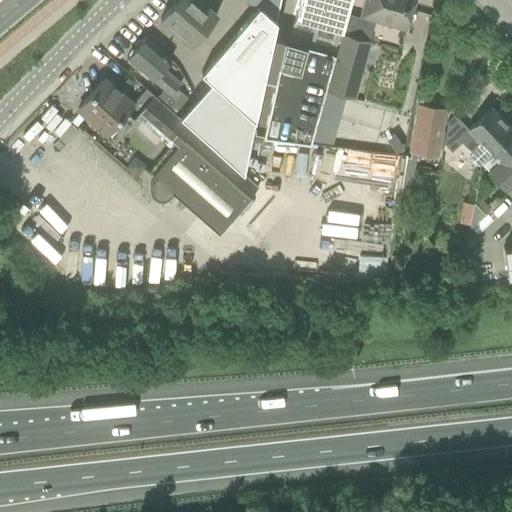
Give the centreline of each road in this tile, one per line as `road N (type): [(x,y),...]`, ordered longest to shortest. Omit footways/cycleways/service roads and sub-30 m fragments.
road 1 (unclassified): [(0,116),(117,0),(494,0),(511,17)]
road 2 (motorway): [(511,387),(0,444)]
road 3 (motorway): [(0,491),(511,434)]
